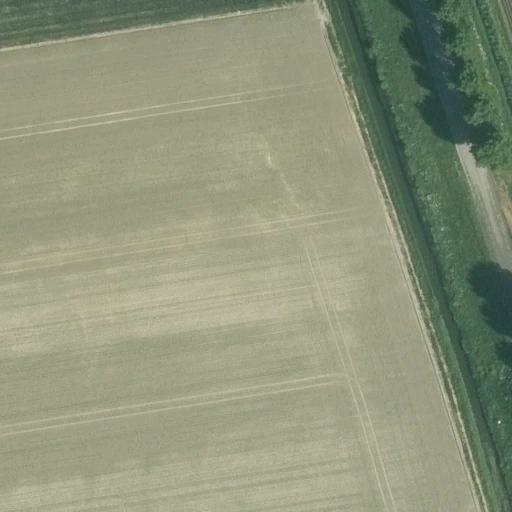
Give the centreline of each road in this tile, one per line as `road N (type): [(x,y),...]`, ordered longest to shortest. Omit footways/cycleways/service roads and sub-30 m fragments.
road 1 (track): [(474,511),(305,0)]
road 2 (tertiary): [(511,282),(421,0)]
